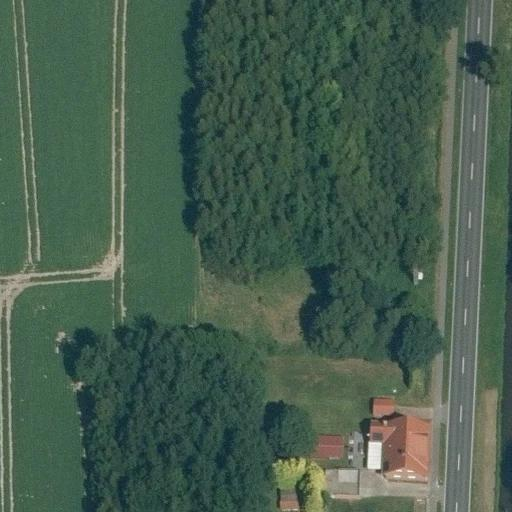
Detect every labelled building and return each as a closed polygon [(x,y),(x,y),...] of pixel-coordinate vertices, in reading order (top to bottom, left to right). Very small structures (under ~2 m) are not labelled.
[(407,402),(381,400),(379,416),(406,417),(407,402)] [(433,480),(436,426),(378,424),(377,446),(390,447),(388,478),(433,480)] [(311,460),(345,460),(345,438),(311,438),(311,460)] [(327,472),(327,496),(359,496),(360,472),(327,472)] [(281,511),(309,511),(309,489),(282,489),(281,511)]
